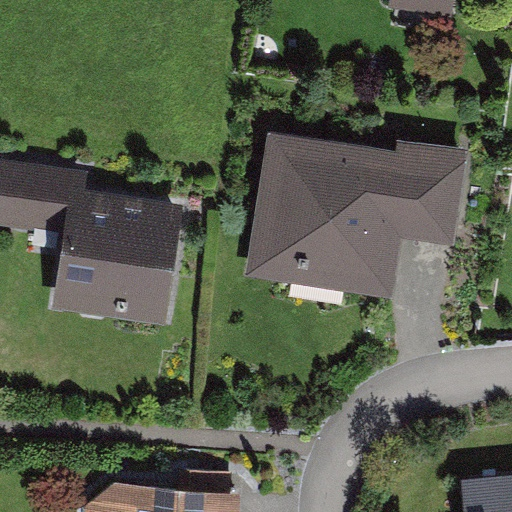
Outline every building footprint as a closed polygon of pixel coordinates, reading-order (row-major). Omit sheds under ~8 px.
[(390,0),(452,10),(453,0),(390,0)] [(398,129),(397,141),(271,121),(247,271),(394,294),(404,232),(455,240),(471,141),(398,129)] [(89,166),(0,152),(0,221),(64,230),(53,302),(166,319),(184,198),(86,184),(89,166)] [(511,511),(511,467),(462,472),(465,511),(511,511)] [(154,476),(116,474),(88,500),(96,511),(240,511),(242,481),(206,479),(186,478),(175,477),(154,476)]
